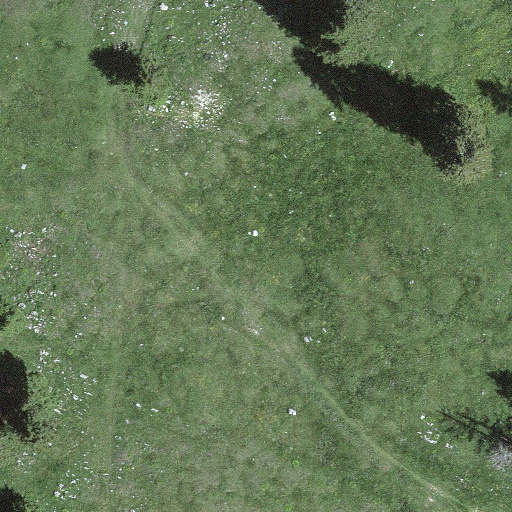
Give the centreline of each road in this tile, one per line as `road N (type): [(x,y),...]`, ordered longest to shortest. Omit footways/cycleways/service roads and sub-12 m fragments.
road 1 (track): [(457,511),(340,419),(127,177)]
road 2 (track): [(144,0),(118,111),(127,177)]
